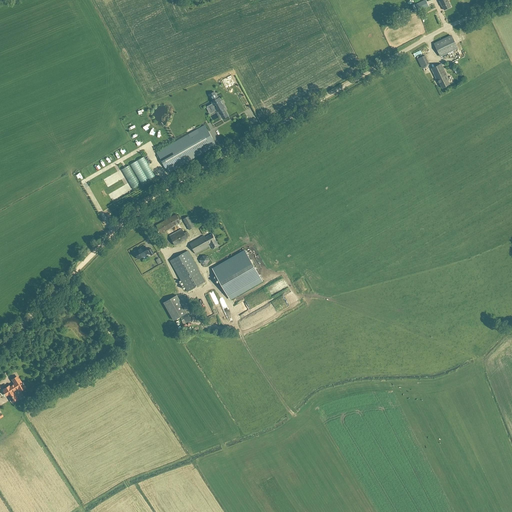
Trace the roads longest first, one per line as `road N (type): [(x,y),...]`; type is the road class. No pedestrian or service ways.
road 1 (unclassified): [(134,211),(427,37),(511,2)]
road 2 (track): [(0,347),(134,211)]
